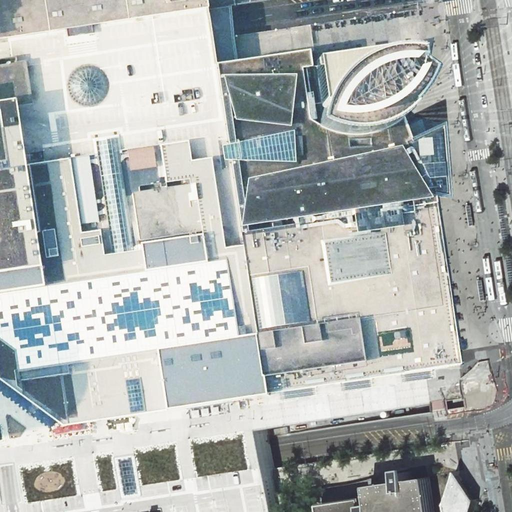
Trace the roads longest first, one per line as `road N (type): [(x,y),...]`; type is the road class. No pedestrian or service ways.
road 1 (secondary): [(511,378),(175,437),(100,463),(0,481)]
road 2 (secondary): [(133,42),(230,46),(404,17),(450,29),(474,84)]
road 3 (unclassified): [(453,0),(511,334)]
road 4 (unclassified): [(511,401),(271,440)]
road 5 (secondary): [(133,42),(369,0)]
road 6 (secondary): [(474,84),(511,289)]
road 7 (secondary): [(0,62),(133,42)]
